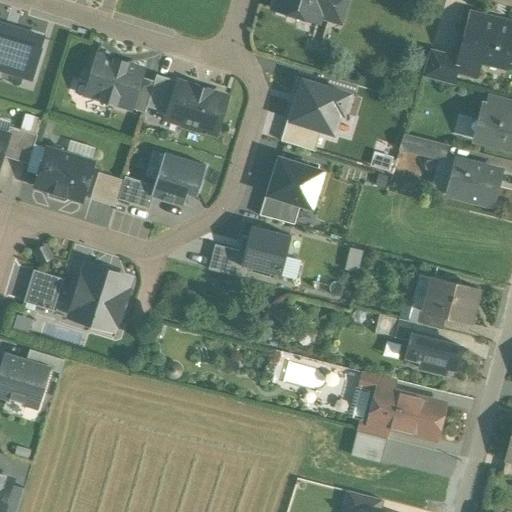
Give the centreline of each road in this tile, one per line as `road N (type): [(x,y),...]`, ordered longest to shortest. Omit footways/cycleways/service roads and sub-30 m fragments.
road 1 (residential): [(15,220),(136,253),(158,254),(199,232),(233,201),(254,109),(256,92),(233,61)]
road 2 (residential): [(233,61),(13,0)]
road 3 (residential): [(511,306),(460,511)]
